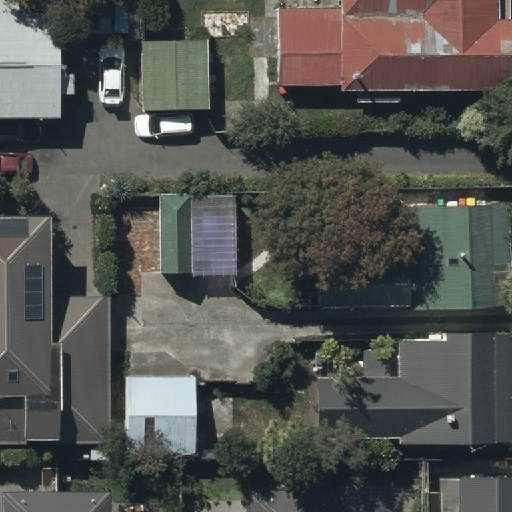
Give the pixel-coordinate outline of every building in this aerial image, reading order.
[(0,0),(0,122),(58,123),(58,100),(70,100),(70,69),(56,69),(56,19),(18,18),(17,0),(0,0)] [(335,0),(335,11),(276,11),(276,90),(335,90),(335,96),(355,96),(354,108),(397,108),(398,97),(509,98),(509,0),(335,0)] [(205,42),(138,43),(138,68),(124,68),(124,94),(139,93),(139,115),(206,114),(205,42)] [(188,196),(156,196),(157,278),(189,278),(188,196)] [(507,207),(386,207),(386,264),(338,264),(338,309),(407,309),(407,314),(488,313),(488,306),(507,306),(507,207)] [(43,224),(0,224),(0,446),(105,446),(104,297),(44,298),(43,224)] [(441,346),(395,345),(394,382),(320,381),(319,440),(397,441),(397,447),(504,448),(506,338),(441,337),(441,346)] [(191,378),(124,378),(123,454),(191,455),(191,378)] [(2,511),(511,511),(511,481),(458,481),(458,492),(425,492),(425,511),(354,511),(355,492),(248,492),(247,511),(107,511),(108,496),(2,496),(2,511)]
